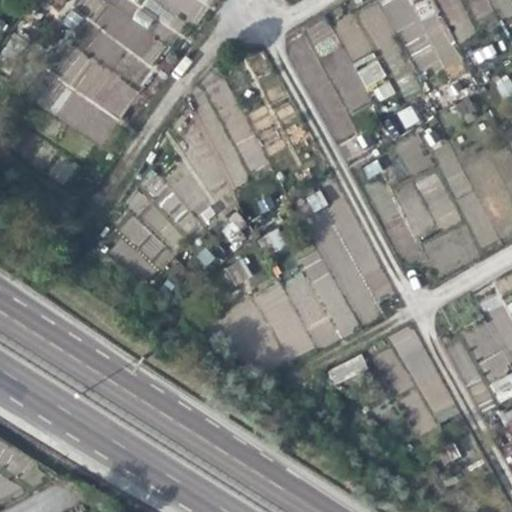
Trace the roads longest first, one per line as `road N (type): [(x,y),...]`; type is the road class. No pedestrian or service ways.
road 1 (trunk): [(248,469),(0,295)]
road 2 (trunk): [(248,469),(0,314)]
road 3 (trunk): [(0,370),(226,511)]
